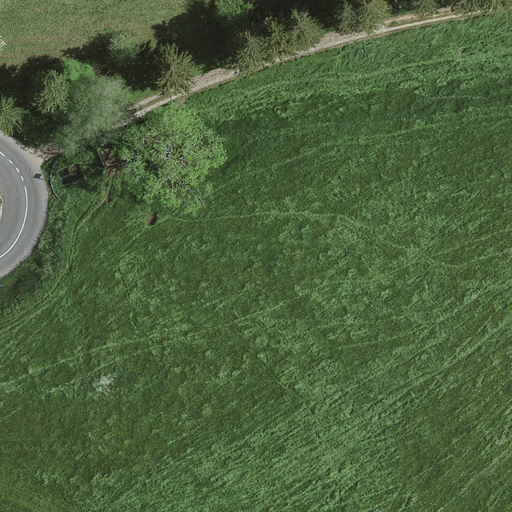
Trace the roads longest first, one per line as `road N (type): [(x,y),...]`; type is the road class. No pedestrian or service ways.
road 1 (track): [(511,1),(331,41),(189,88),(18,170)]
road 2 (secondary): [(0,256),(20,230),(26,204),(18,170),(0,152)]
